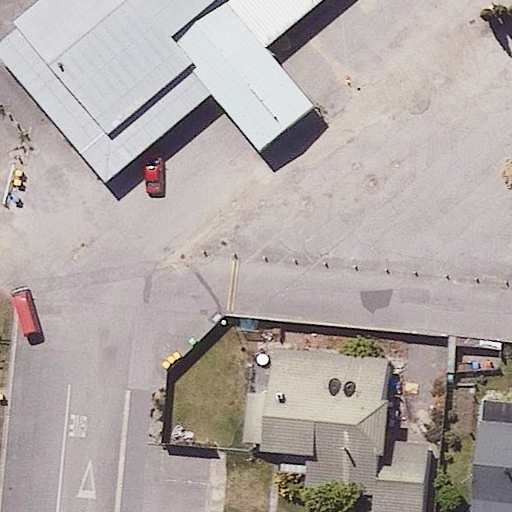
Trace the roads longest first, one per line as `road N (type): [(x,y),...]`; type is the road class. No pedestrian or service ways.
road 1 (residential): [(82,271),(511,311)]
road 2 (residential): [(58,511),(82,271)]
